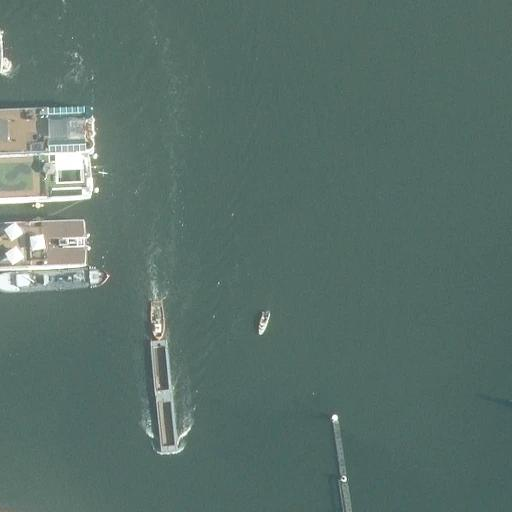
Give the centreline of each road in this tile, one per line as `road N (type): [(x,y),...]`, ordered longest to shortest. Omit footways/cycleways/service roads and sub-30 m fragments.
road 1 (trunk): [(463,511),(390,0)]
road 2 (trunk): [(337,0),(408,511)]
